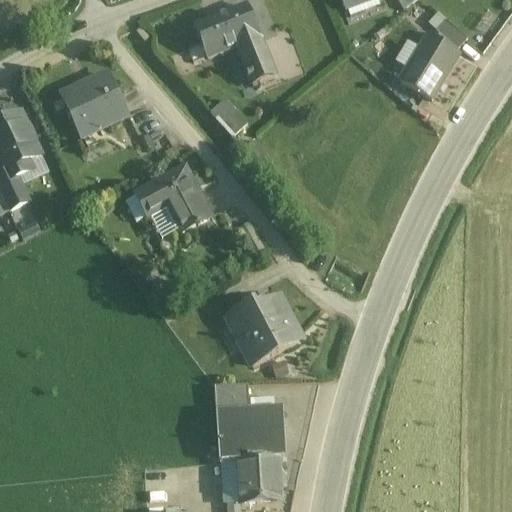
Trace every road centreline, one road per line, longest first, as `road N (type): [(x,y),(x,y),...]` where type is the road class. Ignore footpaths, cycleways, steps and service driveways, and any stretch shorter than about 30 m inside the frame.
road 1 (residential): [(98,19),(316,290),(376,318)]
road 2 (unclassified): [(511,61),(421,214),(376,318)]
road 3 (unclassified): [(376,318),(328,511)]
